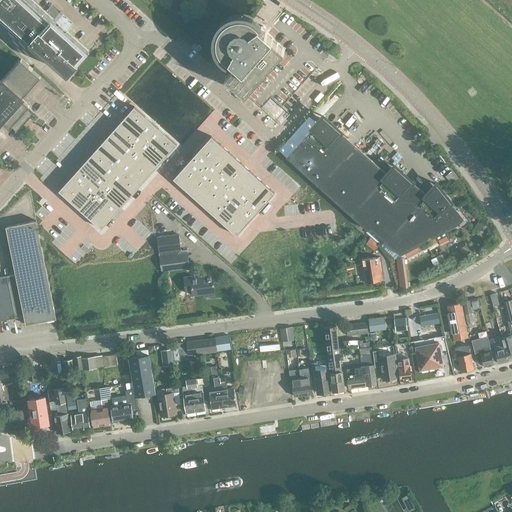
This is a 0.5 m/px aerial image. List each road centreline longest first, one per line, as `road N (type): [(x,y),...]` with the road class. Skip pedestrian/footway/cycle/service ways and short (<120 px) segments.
road 1 (unclassified): [(511,248),(447,286),(391,304),(30,351)]
road 2 (residential): [(511,371),(355,403),(23,450)]
road 3 (unclassified): [(138,39),(156,40),(272,138),(354,42)]
road 4 (tertiary): [(511,232),(447,133),(381,65)]
road 5 (unclassified): [(83,102),(0,193)]
